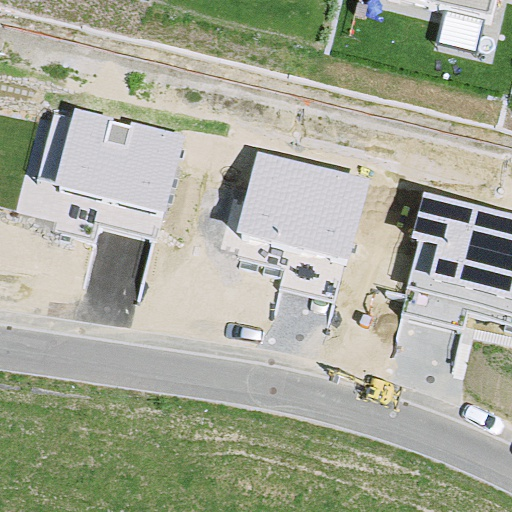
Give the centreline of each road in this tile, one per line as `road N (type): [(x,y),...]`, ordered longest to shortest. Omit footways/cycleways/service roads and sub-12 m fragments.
road 1 (unclassified): [(0,346),(272,384),(398,420),(511,465)]
road 2 (residential): [(511,154),(0,34)]
